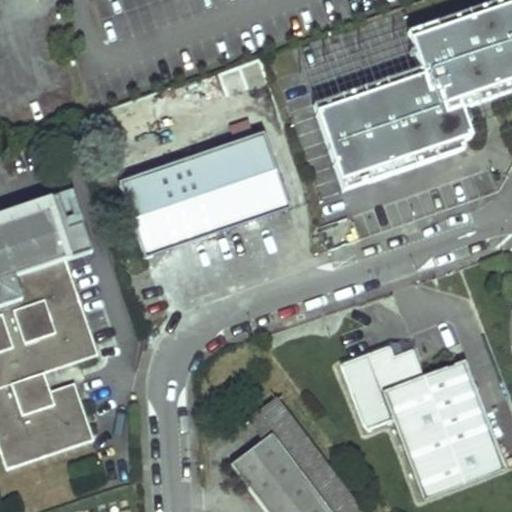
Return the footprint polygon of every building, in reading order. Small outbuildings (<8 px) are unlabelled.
[(511,6),(511,0),(509,0),(407,35),(410,43),(511,6)] [(511,6),(410,43),(420,72),(423,79),(315,116),(339,186),(471,141),(461,112),(497,99),(495,92),(511,85),(511,6)] [(313,109),(315,116),(423,79),(420,72),(313,109)] [(511,85),(495,92),(497,99),(511,94),(511,85)] [(264,136),(120,185),(146,260),(290,212),(264,136)] [(339,186),(342,194),(459,153),(456,146),(339,186)] [(72,192),(58,196),(70,230),(83,225),(72,192)] [(58,196),(0,216),(0,453),(6,472),(94,443),(73,385),(50,393),(48,384),(45,376),(99,357),(66,261),(92,252),(83,225),(70,230),(58,196)] [(394,359),(413,352),(418,350),(415,343),(390,349),(394,359)] [(390,349),(342,368),(365,428),(370,433),(394,423),(424,504),(506,472),(466,364),(424,380),(413,352),(394,359),(390,349)] [(361,511),(354,503),(277,400),(256,417),(271,436),(264,441),(231,467),(265,511),(361,511)] [(256,417),(250,421),(264,441),(271,436),(256,417)]
